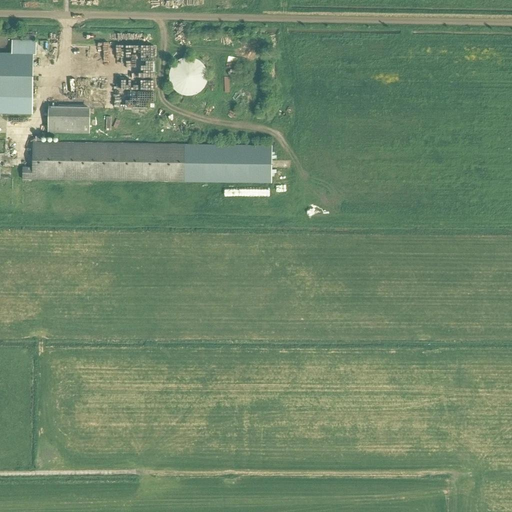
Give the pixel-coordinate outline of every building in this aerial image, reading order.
[(0,113),(32,115),(34,55),(34,52),(36,52),(37,42),(13,41),(13,55),(0,54),(0,113)] [(170,72),(169,77),(170,82),(172,87),(175,91),(179,94),(184,96),(189,96),(193,96),(198,94),(202,91),(205,87),(207,82),(208,77),(207,72),(205,68),(202,64),(198,61),(193,59),(189,58),(183,59),(179,61),(175,63),(172,68),(170,72)] [(153,63),(138,62),(137,72),(152,73),(153,63)] [(89,135),(90,104),(74,104),(74,105),(48,104),(48,134),(89,135)] [(22,168),(22,180),(273,184),(273,146),(33,143),(32,168),(22,168)]
